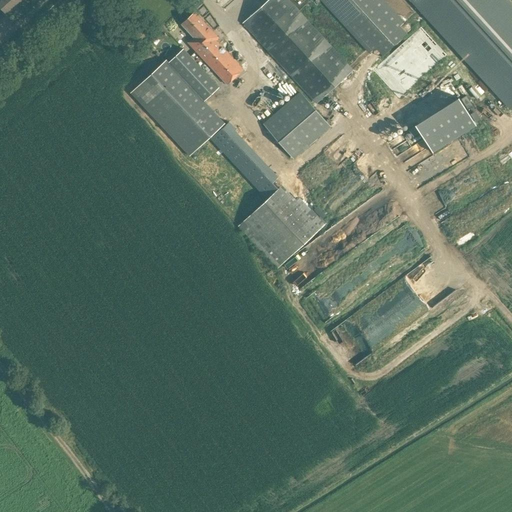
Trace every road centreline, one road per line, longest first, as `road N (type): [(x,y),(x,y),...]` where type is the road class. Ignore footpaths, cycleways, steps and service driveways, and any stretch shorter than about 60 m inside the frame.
road 1 (track): [(511,322),(352,121)]
road 2 (track): [(110,511),(0,367)]
